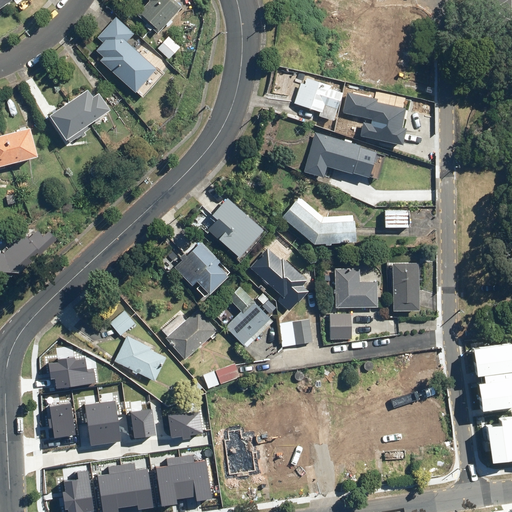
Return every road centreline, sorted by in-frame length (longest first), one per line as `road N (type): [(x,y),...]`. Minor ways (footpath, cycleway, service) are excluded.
road 1 (residential): [(472,497),(449,335),(443,0)]
road 2 (residential): [(238,0),(245,58),(223,127),(40,308),(14,338),(3,374)]
road 3 (residential): [(3,374),(11,511)]
